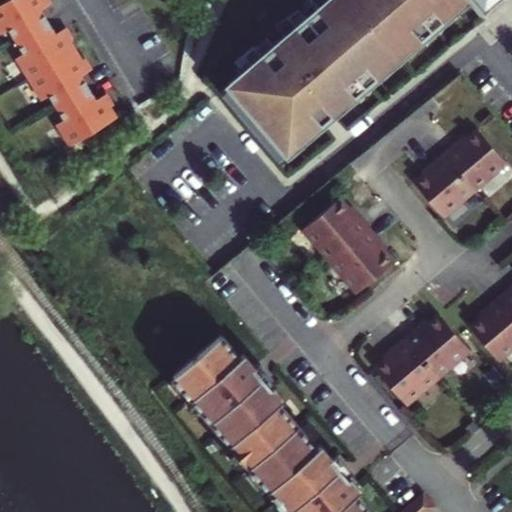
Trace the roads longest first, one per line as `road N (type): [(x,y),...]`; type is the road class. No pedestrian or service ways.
road 1 (residential): [(395,184),(446,245),(325,348)]
road 2 (residential): [(325,348),(434,481)]
